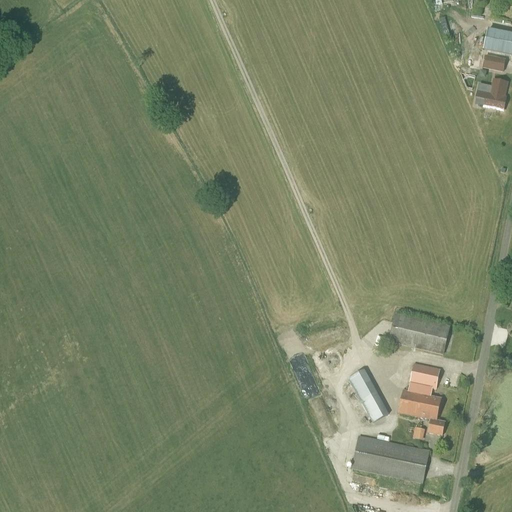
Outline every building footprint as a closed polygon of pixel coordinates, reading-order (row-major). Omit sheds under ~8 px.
[(511,34),(489,30),(485,50),(511,55),(511,34)] [(503,74),(506,60),(485,56),(482,70),(503,74)] [(504,102),(507,84),(494,81),(491,95),(478,92),(476,101),(485,103),(484,108),(503,112),(506,102),(504,102)] [(395,314),(389,343),(444,356),(451,327),(395,314)] [(339,367),(339,364),(339,361),(338,358),(337,356),(335,353),(332,352),(329,351),(327,350),(324,350),(322,350),(319,352),(317,353),(315,355),(313,357),(312,360),(311,363),(311,365),(311,368),(312,370),(313,372),(316,375),(317,376),(320,377),(322,378),(326,378),(329,378),(331,377),(334,375),(336,374),(337,372),(338,370),(339,367)] [(398,415),(419,419),(424,397),(431,398),(431,397),(433,390),(436,391),(441,370),(414,365),(410,384),(408,392),(404,391),(398,415)] [(348,379),(373,424),(389,415),(364,370),(348,379)] [(419,419),(430,422),(431,421),(432,415),(438,416),(442,400),(431,397),(431,398),(424,397),(419,419)] [(431,421),(430,422),(431,422),(428,434),(443,438),(446,423),(437,421),(438,416),(432,415),(431,421)] [(418,428),(416,439),(425,441),(428,430),(418,428)] [(359,437),(352,470),(423,485),(430,452),(359,437)]
